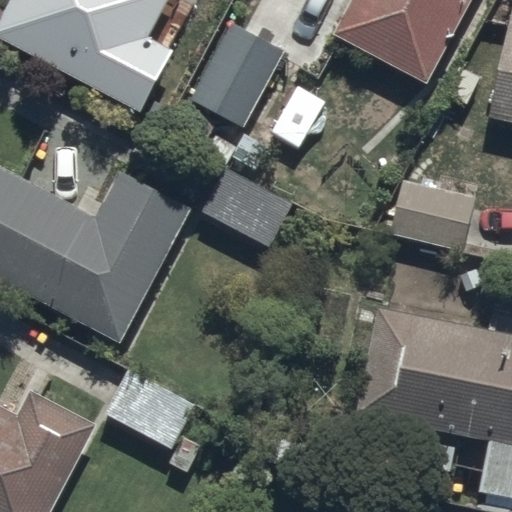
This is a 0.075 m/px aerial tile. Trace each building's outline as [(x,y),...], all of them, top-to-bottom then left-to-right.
[(187,0),(151,0),(134,31),(200,63),(223,18),(187,0)] [(357,0),(337,40),(432,88),(475,0),(357,0)] [(511,16),(493,125),(511,129),(511,16)] [(284,57),(233,26),(193,102),(241,130),(284,57)] [(95,223),(0,171),(0,283),(121,349),(193,215),(121,175),(95,223)] [(269,254),(293,208),(226,173),(202,220),(269,254)] [(473,202),(403,185),(392,236),(463,251),(473,202)] [(511,511),(511,343),(380,314),(360,421),(492,445),(483,497),(487,498),(484,511),(511,511)] [(19,419),(0,409),(0,511),(55,511),(100,426),(33,392),(19,419)]
